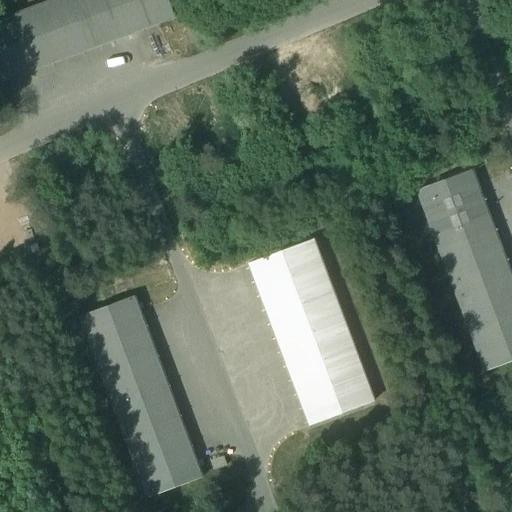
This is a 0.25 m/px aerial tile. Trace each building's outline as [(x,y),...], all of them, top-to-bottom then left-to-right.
[(165,0),(56,0),(0,21),(0,83),(172,19),(165,0)] [(346,68),(285,91),(289,101),(293,113),(297,124),(359,100),(355,90),(350,78),(346,68)] [(511,283),(470,172),(416,192),(484,372),(511,361),(511,283)] [(15,206),(0,211),(0,248),(27,238),(23,228),(19,216),(15,206)] [(310,241),(248,265),(309,427),(371,403),(310,241)] [(132,298),(78,318),(146,499),(200,478),(132,298)]
